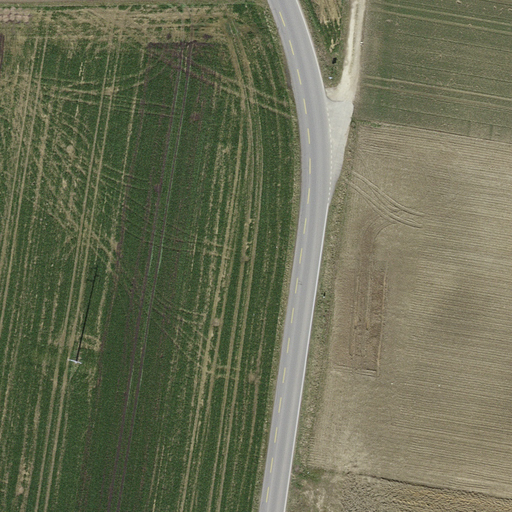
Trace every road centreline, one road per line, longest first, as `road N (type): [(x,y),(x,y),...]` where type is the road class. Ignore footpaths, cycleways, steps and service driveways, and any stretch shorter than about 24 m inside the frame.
road 1 (tertiary): [(275,511),(318,207),(319,135),(283,0)]
road 2 (track): [(360,0),(345,96),(319,135)]
